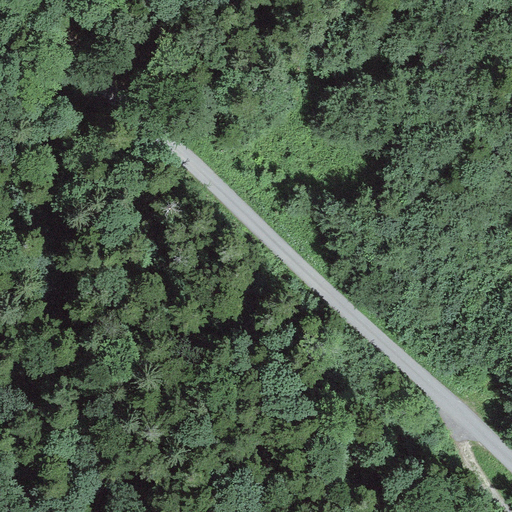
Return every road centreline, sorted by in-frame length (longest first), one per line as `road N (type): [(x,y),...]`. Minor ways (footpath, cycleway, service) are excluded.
road 1 (unclassified): [(511,457),(2,0)]
road 2 (track): [(65,57),(43,109),(40,174),(109,511)]
road 3 (track): [(440,390),(510,511)]
